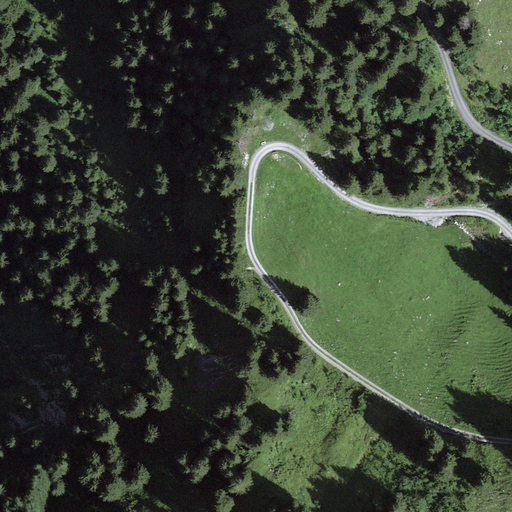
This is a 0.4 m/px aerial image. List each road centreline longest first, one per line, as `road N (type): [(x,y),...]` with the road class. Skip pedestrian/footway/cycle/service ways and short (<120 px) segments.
road 1 (track): [(511,232),(477,211),(365,206),(296,152),(276,146),(256,160),(247,237),(260,271),(309,342),(427,420),(511,440)]
road 2 (track): [(419,0),(466,118),(511,146)]
